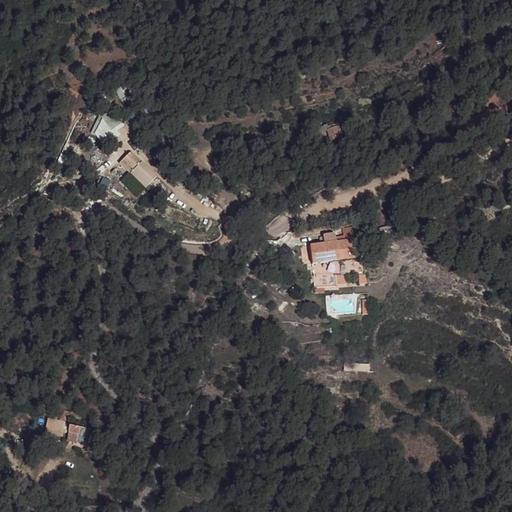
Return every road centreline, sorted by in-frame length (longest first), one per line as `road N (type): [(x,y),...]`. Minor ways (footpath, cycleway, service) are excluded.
road 1 (unclassified): [(138,508),(158,472),(157,438),(93,372),(92,352),(108,317),(82,219),(92,203),(110,200),(136,226),(202,251),(251,238),(307,209)]
road 2 (track): [(307,209),(380,186),(446,151),(511,77)]
road 3 (unclassified): [(0,502),(138,508)]
